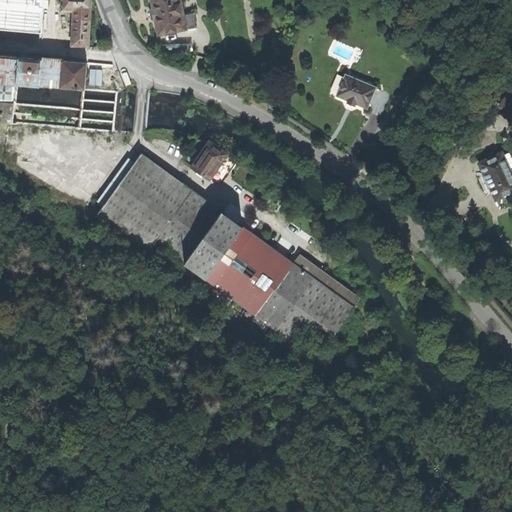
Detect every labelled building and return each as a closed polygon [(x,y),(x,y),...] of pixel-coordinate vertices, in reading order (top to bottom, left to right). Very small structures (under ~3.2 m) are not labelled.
[(72,26),(71,45),(88,46),(90,0),(61,0),(61,10),(73,11),(72,26)] [(158,35),(197,26),(194,12),(184,14),(180,0),(150,0),(152,8),(149,9),(150,15),(151,20),(155,19),(158,35)] [(113,130),(116,89),(85,87),(87,62),(34,57),(0,53),(0,120),(7,121),(8,120),(12,120),(9,150),(78,156),(80,127),(113,130)] [(369,112),(378,89),(347,77),(338,98),(349,103),(348,105),(352,107),(356,109),(357,106),(369,112)] [(511,99),(509,97),(501,107),(505,110),(506,112),(511,116),(511,99)] [(190,168),(208,181),(227,154),(208,142),(206,143),(190,168)] [(95,214),(145,251),(152,242),(295,343),(302,333),(323,348),(352,307),(140,154),(95,214)] [(498,201),(511,194),(511,173),(504,154),(482,165),(487,176),(484,178),(487,184),(490,190),(492,189),(498,201)]
